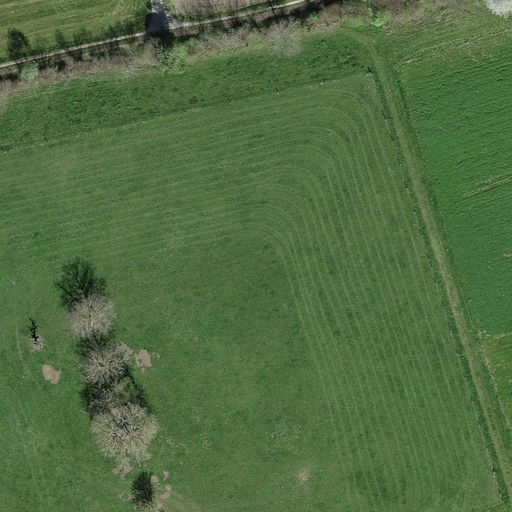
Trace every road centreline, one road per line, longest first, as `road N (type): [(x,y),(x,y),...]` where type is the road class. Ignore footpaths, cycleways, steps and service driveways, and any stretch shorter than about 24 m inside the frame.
road 1 (track): [(162,28),(0,70)]
road 2 (track): [(162,28),(314,0)]
